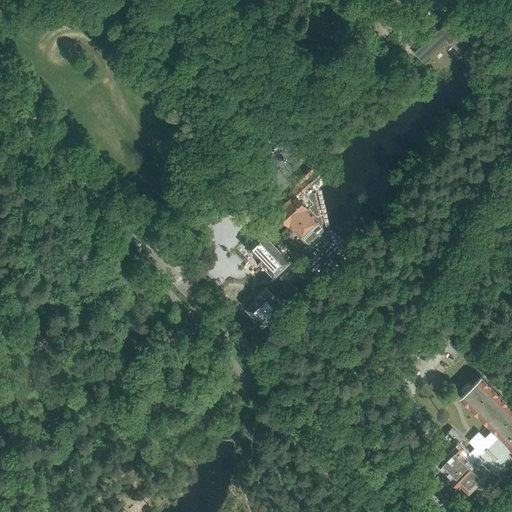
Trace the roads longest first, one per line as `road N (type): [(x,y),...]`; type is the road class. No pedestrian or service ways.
road 1 (unclassified): [(157,260),(439,0)]
road 2 (tertiary): [(407,511),(157,260)]
road 3 (tertiary): [(157,260),(0,101)]
road 4 (unknown): [(153,417),(68,511)]
